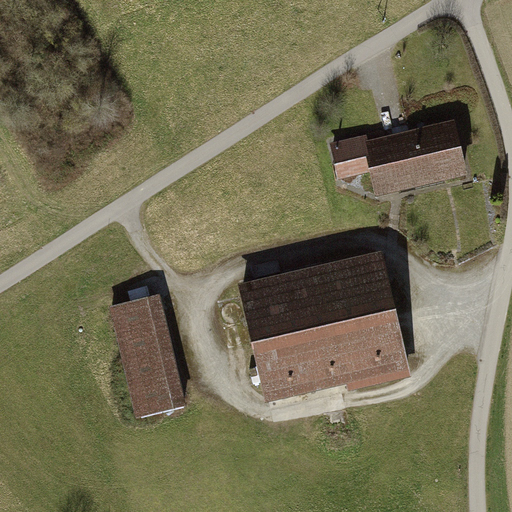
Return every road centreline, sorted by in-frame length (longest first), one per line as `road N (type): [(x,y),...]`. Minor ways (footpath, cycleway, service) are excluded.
road 1 (unclassified): [(0,280),(443,0)]
road 2 (residential): [(511,212),(470,491),(474,511)]
road 3 (residential): [(462,0),(511,148)]
